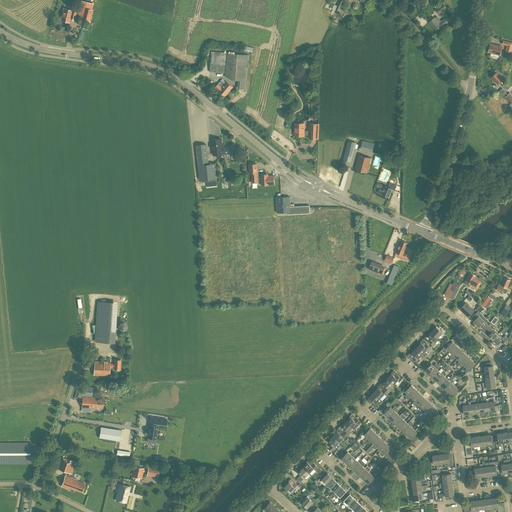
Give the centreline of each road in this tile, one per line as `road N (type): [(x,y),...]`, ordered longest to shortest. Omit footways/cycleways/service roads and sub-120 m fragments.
road 1 (tertiary): [(423,231),(297,176),(157,69),(38,49),(0,31)]
road 2 (secondary): [(423,231),(469,87)]
road 3 (unclassified): [(37,487),(82,348)]
road 4 (residential): [(511,508),(503,489),(465,491),(454,431)]
